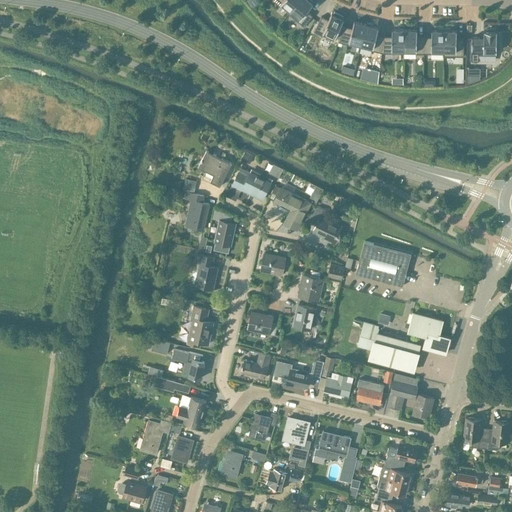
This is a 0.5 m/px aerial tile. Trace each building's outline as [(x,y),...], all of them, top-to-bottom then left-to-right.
[(272,0),(273,0),(273,1),(279,6),(281,3),(290,11),(288,13),(299,0),(272,0)] [(299,0),(288,13),(304,26),(303,26),(304,26),(313,15),(312,15),(307,10),(313,3),(313,2),(313,3),(312,2),(313,1),(312,0),(299,0)] [(321,16),(314,31),(315,31),(333,40),(334,40),(336,36),(340,38),(344,27),(341,25),(344,19),(343,19),(342,18),(344,16),(334,11),(333,14),(332,13),(329,20),(326,18),(322,16),(321,16)] [(361,47),(366,24),(355,21),(354,21),(352,31),(344,29),(345,26),(344,27),(339,42),(361,47)] [(382,53),(384,36),(384,39),(376,37),(379,27),(378,27),(373,26),(373,24),(367,22),(366,24),(361,47),(382,52),(382,53)] [(444,56),(444,28),(438,28),(438,30),(432,30),(432,40),(425,40),(425,36),(424,36),(424,53),(443,54),(443,56),(444,56)] [(464,37),(464,40),(457,40),(457,30),(456,30),(451,30),(451,28),(444,28),(444,56),(464,56),(464,37)] [(479,54),(481,54),(496,55),(497,55),(497,39),(500,39),(500,30),(499,30),(499,31),(495,31),(496,28),(486,28),(486,30),(485,30),(484,30),(484,37),(472,37),(471,61),(479,61),(479,54)] [(404,53),(405,29),(393,29),(392,29),(392,39),(384,39),(385,36),(384,36),(382,53),(404,53)] [(424,53),(424,36),(424,40),(417,39),(417,29),(405,29),(404,53),(424,53)] [(458,81),(466,81),(467,68),(459,67),(458,81)] [(468,76),(480,76),(480,68),(468,68),(468,76)] [(219,186),(231,162),(205,149),(197,166),(212,174),(209,181),(219,186)] [(263,196),(270,182),(248,171),(247,174),(238,170),(231,185),(240,190),(242,186),(263,196)] [(185,189),(197,190),(198,179),(185,178),(185,189)] [(239,200),(243,193),(233,187),(229,195),(239,200)] [(296,229),(309,202),(281,188),(275,201),(280,204),(282,199),(295,205),(291,214),(288,212),(283,222),(296,229)] [(202,202),(203,195),(186,191),(185,197),(191,199),(185,225),(202,229),(208,203),(202,202)] [(333,242),(341,226),(323,217),(326,210),(317,206),(310,221),(316,224),(312,231),(333,242)] [(230,244),(234,223),(219,219),(215,241),(230,244)] [(403,285),(412,253),(412,252),(365,240),(356,273),(403,285)] [(221,245),(208,242),(206,250),(220,253),(221,245)] [(281,274),(285,256),(264,252),(260,269),(281,274)] [(212,265),(214,256),(198,253),(196,262),(200,263),(195,284),(213,288),(218,266),(212,265)] [(329,276),(341,279),(344,267),(331,264),(329,276)] [(317,300),(322,278),(304,274),(299,296),(317,300)] [(310,329),(315,307),(298,304),(293,325),(310,329)] [(208,344),(213,322),(207,321),(209,309),(206,308),(193,305),(190,318),(193,318),(187,343),(200,345),(200,342),(208,344)] [(269,333),(273,315),(251,311),(248,328),(269,333)] [(394,317),(379,312),(377,322),(391,326),(394,317)] [(442,320),(414,313),(410,329),(427,334),(424,346),(446,352),(450,337),(438,334),(442,320)] [(419,344),(378,334),(380,327),(377,326),(378,325),(364,321),(360,335),(358,345),(374,349),(371,358),(413,369),(419,344)] [(333,328),(330,343),(341,346),(344,330),(333,328)] [(167,353),(170,341),(154,337),(151,349),(167,353)] [(202,360),(203,355),(190,351),(190,352),(174,348),(172,357),(185,360),(182,373),(189,375),(200,378),(205,361),(202,360)] [(269,365),(271,355),(259,352),(257,362),(245,359),(242,372),(266,377),(269,365)] [(335,357),(326,355),(323,367),(332,369),(335,357)] [(277,359),(274,374),(289,378),(288,382),(307,387),(310,374),(311,373),(291,369),(292,363),(287,362),(277,359)] [(314,359),(311,373),(310,374),(320,376),(324,361),(314,359)] [(384,381),(390,382),(391,379),(393,371),(386,370),(384,381)] [(348,376),(340,374),(333,372),(332,377),(328,376),(324,390),(333,392),(332,394),(340,396),(340,394),(348,396),(352,382),(353,377),(348,376)] [(418,379),(412,377),(395,373),(390,392),(391,392),(387,405),(401,409),(404,395),(414,398),(414,399),(416,400),(413,412),(428,416),(433,397),(416,393),(418,385),(416,385),(418,379)] [(174,390),(175,387),(189,391),(191,385),(158,375),(155,384),(174,390)] [(357,398),(380,403),(383,385),(358,380),(357,386),(360,386),(357,398)] [(207,400),(192,395),(189,408),(181,405),(178,415),(186,418),(185,420),(200,425),(207,400)] [(264,440),(269,423),(275,425),(278,414),(272,412),(270,418),(256,413),(249,436),(264,440)] [(303,444),(309,422),(289,416),(283,438),(303,444)] [(485,448),(487,431),(480,431),(482,419),(466,417),(464,438),(472,439),(471,446),(485,448)] [(156,452),(161,435),(163,430),(169,431),(169,429),(180,433),(182,426),(171,423),(171,422),(162,419),(161,422),(150,419),(142,448),(156,452)] [(507,443),(510,422),(494,420),(493,432),(487,431),(485,448),(499,449),(499,442),(507,443)] [(200,437),(201,431),(184,427),(183,433),(200,437)] [(351,437),(344,435),(343,438),(323,433),(319,448),(316,447),(314,454),(313,461),(324,463),(327,450),(346,455),(351,437)] [(187,443),(188,438),(179,435),(172,457),(187,461),(192,444),(187,443)] [(389,450),(386,460),(398,464),(401,464),(403,458),(414,461),(418,446),(400,442),(398,449),(389,447),(389,450)] [(302,450),(296,448),(293,460),(298,462),(296,467),(305,469),(310,450),(302,448),(302,450)] [(264,461),(267,454),(253,450),(251,457),(264,461)] [(241,458),(242,454),(233,452),(231,456),(226,455),(222,472),(236,476),(241,458)] [(350,481),(357,456),(348,454),(345,468),(342,467),(339,478),(350,481)] [(397,469),(398,464),(386,460),(384,466),(382,468),(380,476),(408,483),(411,473),(397,469)] [(288,462),(286,470),(291,471),(289,479),(297,481),(300,470),(294,468),(295,464),(288,462)] [(140,470),(127,466),(124,474),(138,477),(140,470)] [(283,489),(287,472),(274,468),(273,471),(270,470),(266,483),(270,484),(269,485),(283,489)] [(484,476),(478,476),(458,471),(456,481),(476,485),(476,482),(483,483),(484,476)] [(405,494),(408,483),(380,476),(378,484),(379,487),(377,493),(390,496),(391,490),(405,494)] [(501,478),(491,477),(489,486),(499,488),(501,478)] [(128,481),(127,484),(123,483),(120,485),(119,489),(120,492),(124,493),(123,496),(142,501),(146,486),(128,481)] [(508,495),(508,489),(499,488),(489,486),(488,486),(487,492),(508,495)] [(167,497),(168,492),(158,489),(152,511),(155,511),(167,511),(172,498),(167,497)] [(464,494),(448,491),(446,504),(462,507),(463,502),(469,503),(470,497),(472,498),(472,499),(478,499),(477,503),(486,504),(486,502),(497,503),(498,495),(479,493),(479,492),(472,492),(471,495),(464,494)] [(388,501),(390,496),(377,493),(376,499),(382,500),(379,510),(385,511),(400,511),(402,505),(388,501)]
